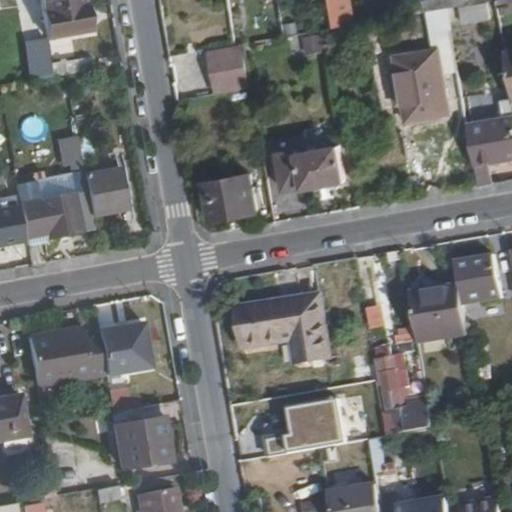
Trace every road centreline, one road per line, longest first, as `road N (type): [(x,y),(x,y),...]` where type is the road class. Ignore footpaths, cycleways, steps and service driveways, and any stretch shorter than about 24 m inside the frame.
road 1 (residential): [(511,206),(187,263)]
road 2 (residential): [(141,0),(187,263)]
road 3 (residential): [(187,263),(228,511)]
road 4 (residential): [(187,263),(0,296)]
